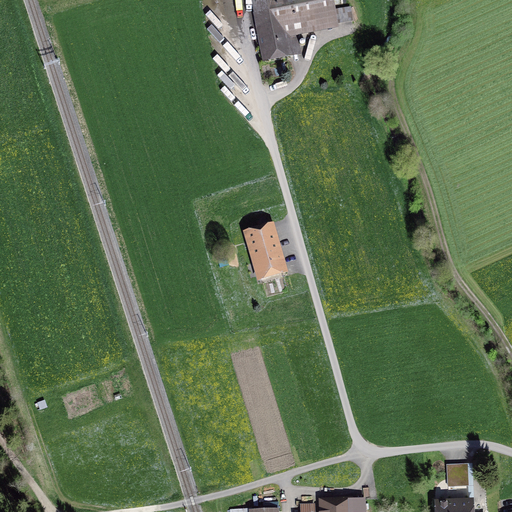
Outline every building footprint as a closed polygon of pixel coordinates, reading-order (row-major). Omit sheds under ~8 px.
[(287,53),(283,35),(334,26),(329,0),(256,0),(267,57),(287,53)] [(334,24),(352,21),(350,8),(332,11),(334,24)] [(282,270),(270,228),(249,234),(261,276),(282,270)] [(455,500),(473,499),(471,463),(447,464),(448,489),(455,488),(455,500)] [(364,511),(364,499),(352,500),(352,497),(325,499),(325,511),(364,511)] [(439,501),(439,511),(477,511),(478,511),(474,511),(473,511),(469,511),(469,500),(439,501)]
